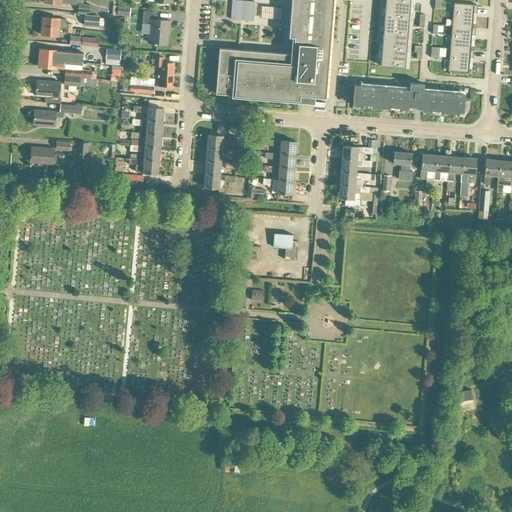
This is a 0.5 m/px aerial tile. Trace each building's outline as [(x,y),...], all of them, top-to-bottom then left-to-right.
[(291,0),(288,36),(294,37),(292,54),(219,48),(215,93),(310,101),(311,96),(326,97),(333,0),(291,0)] [(232,0),(230,19),(253,21),(254,1),(239,0),(232,0)] [(386,3),(384,18),(409,20),(410,5),(386,3)] [(455,3),(453,26),(473,28),(474,13),(478,13),(478,5),(455,3)] [(78,5),(77,12),(89,13),(90,4),(82,4),(78,4),(78,5)] [(117,7),(117,16),(130,16),(130,8),(117,7)] [(151,24),(150,43),(167,45),(168,29),(169,29),(170,21),(157,20),(157,12),(143,11),(142,24),(151,24)] [(84,15),(83,26),(99,27),(100,17),(84,15)] [(67,19),(60,19),(43,17),(42,26),(59,27),(72,29),(72,25),(66,24),(67,19)] [(384,18),(383,34),(407,36),(409,20),(384,18)] [(59,27),(42,26),(41,35),(58,36),(59,28),(59,27)] [(453,26),(451,48),(471,50),(473,35),(476,35),(477,28),(473,28),(453,26)] [(406,52),(407,36),(383,34),(382,50),(406,52)] [(70,36),(69,44),(98,47),(99,38),(70,36)] [(439,58),(440,47),(431,47),(430,57),(439,58)] [(471,50),(451,48),(449,71),(470,73),(471,58),(474,58),(475,50),(471,50)] [(82,62),(82,52),(40,49),(39,58),(56,59),(63,60),(82,62)] [(106,49),(105,59),(120,60),(120,50),(106,49)] [(382,50),(381,66),(405,68),(406,52),(382,50)] [(173,87),(174,63),(163,63),(163,58),(152,57),(152,66),(159,66),(158,86),(173,87)] [(56,59),(39,58),(39,67),(64,69),(64,76),(96,80),(96,79),(96,73),(92,73),(92,71),(82,70),(83,62),(70,62),(70,61),(63,60),(56,59)] [(110,81),(120,82),(121,69),(111,68),(110,81)] [(96,80),(64,76),(63,86),(95,88),(96,80)] [(130,77),(130,80),(123,80),(122,91),(134,92),(134,95),(137,95),(137,93),(154,94),(155,79),(130,77)] [(59,97),(60,82),(37,80),(35,95),(44,96),(44,102),(59,103),(59,97)] [(354,85),(352,105),(359,106),(359,104),(374,105),(374,107),(387,108),(387,107),(401,108),(401,109),(408,110),(408,106),(421,107),(421,111),(428,112),(428,110),(443,111),(442,113),(455,114),(455,113),(463,113),(465,94),(460,94),(460,97),(457,97),(457,94),(444,93),(444,96),(440,95),(441,92),(433,92),(433,95),(429,95),(429,91),(423,91),(424,84),(410,83),(409,90),(403,89),(402,92),(399,92),(399,89),(392,88),(391,91),(388,91),(388,88),(375,87),(375,90),(372,89),(372,86),(364,86),(364,89),(360,89),(361,85),(354,85)] [(82,106),(60,104),(59,112),(34,110),(33,124),(54,126),(55,117),(63,117),(63,113),(82,114),(82,106)] [(147,120),(162,122),(163,108),(148,107),(133,106),(133,112),(148,113),(147,120)] [(146,133),(161,134),(162,122),(147,120),(146,133)] [(146,133),(131,132),(130,138),(146,139),(145,146),(160,147),(161,134),(146,133)] [(208,135),(207,148),(222,149),(223,142),(223,136),(208,135)] [(295,155),(296,142),(281,140),(280,153),(280,154),(295,155)] [(55,150),(69,151),(70,142),(56,141),(55,150)] [(343,145),(342,159),(357,160),(357,154),(358,153),(372,154),(372,151),(377,151),(377,141),(369,141),(368,147),(343,145)] [(76,159),(87,159),(88,143),(78,142),(76,159)] [(160,147),(145,146),(130,145),(129,151),(144,152),(144,159),(159,160),(160,147)] [(30,162),(53,164),(54,149),(31,147),(30,162)] [(207,148),(206,161),(221,162),(222,155),(222,149),(207,148)] [(280,154),(280,153),(265,152),(265,158),(280,159),(279,166),(279,167),(294,168),(295,155),(280,154)] [(411,153),(394,152),(393,163),(401,164),(401,170),(398,170),(398,179),(412,180),(412,171),(409,171),(410,164),(411,153)] [(435,171),(436,155),(422,154),(420,178),(426,179),(427,170),(434,171),(435,171)] [(435,171),(434,171),(434,180),(440,180),(441,171),(448,172),(449,156),(436,155),(435,171)] [(448,172),(447,181),(454,181),(454,172),(461,173),(463,157),(449,156),(448,172)] [(475,183),(477,158),(463,157),(461,173),(461,182),(475,183)] [(144,159),(129,158),(128,164),(143,165),(143,173),(158,174),(159,160),(144,159)] [(342,159),(341,172),(356,173),(357,166),(371,167),(372,161),(368,161),(357,160),(342,159)] [(498,176),(499,160),(486,159),(484,184),(490,184),(491,175),(498,176)] [(498,176),(497,185),(497,192),(503,192),(503,186),(511,186),(511,177),(511,171),(511,161),(499,160),(498,176)] [(206,161),(205,174),(220,175),(221,168),(221,162),(206,161)] [(143,165),(128,164),(128,171),(143,173),(143,165)] [(278,180),(293,181),(294,168),(279,167),(278,180)] [(341,172),(340,185),(355,186),(355,179),(370,180),(371,174),(356,173),(341,172)] [(113,174),(113,182),(117,182),(117,186),(130,187),(130,188),(141,189),(142,184),(143,176),(113,174)] [(205,174),(204,187),(219,188),(220,181),(220,175),(205,174)] [(278,180),(263,178),(263,184),(277,186),(277,193),(292,194),(293,181),(278,180)] [(355,186),(340,185),(339,198),(345,198),(345,205),(358,206),(359,199),(354,198),(354,193),(360,193),(360,192),(369,193),(370,187),(355,186)] [(247,197),(254,198),(254,196),(264,197),(264,189),(254,189),(254,186),(248,186),(247,197)] [(414,205),(421,206),(423,191),(415,191),(414,205)] [(371,201),(372,194),(360,193),(360,200),(371,201)] [(371,201),(370,213),(376,214),(378,194),(372,193),(372,194),(371,201)] [(489,198),(479,197),(478,210),(488,211),(489,198)] [(496,216),(495,227),(507,228),(508,217),(496,216)] [(297,241),(293,240),(293,234),(274,233),(273,247),(285,248),(285,259),(296,260),(297,241)] [(252,290),(251,301),(263,302),(264,291),(252,290)] [(472,397),(469,387),(453,391),(455,401),(472,397)]
